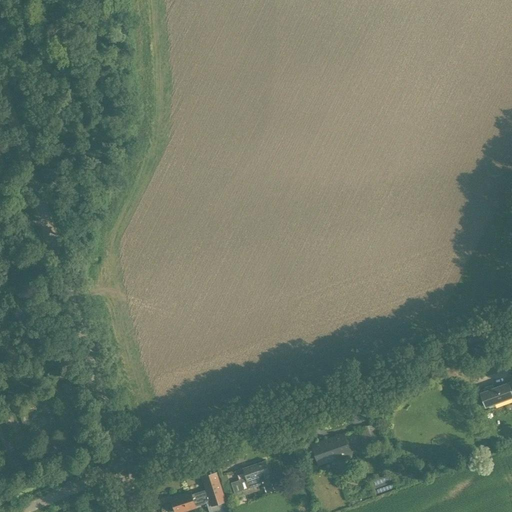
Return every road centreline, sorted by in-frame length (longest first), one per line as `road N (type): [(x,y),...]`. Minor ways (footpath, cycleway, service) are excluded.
road 1 (unclassified): [(122,469),(511,325)]
road 2 (unclassified): [(122,469),(0,82)]
